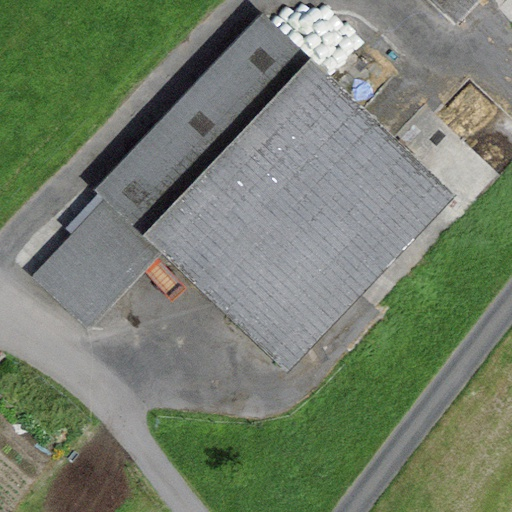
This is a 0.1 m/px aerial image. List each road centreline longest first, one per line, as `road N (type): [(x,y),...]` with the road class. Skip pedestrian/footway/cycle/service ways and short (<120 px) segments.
road 1 (residential): [(0,309),(75,362),(205,511)]
road 2 (unclassified): [(347,511),(511,293)]
